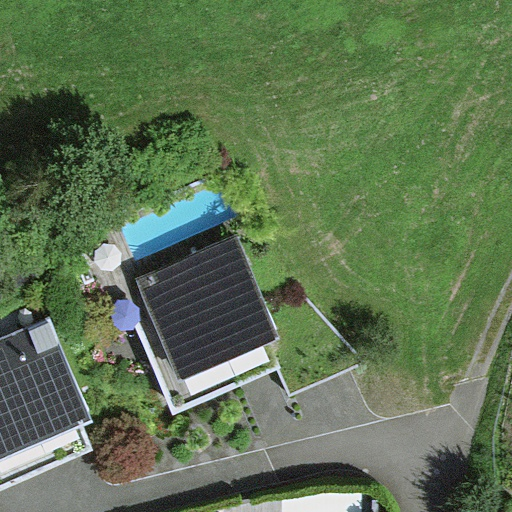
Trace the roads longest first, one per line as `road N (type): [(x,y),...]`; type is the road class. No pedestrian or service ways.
road 1 (residential): [(440,511),(448,485),(442,437),(377,436),(61,511)]
road 2 (track): [(511,287),(442,437)]
